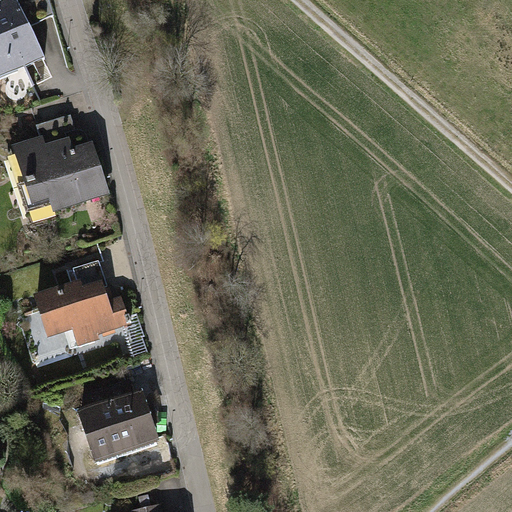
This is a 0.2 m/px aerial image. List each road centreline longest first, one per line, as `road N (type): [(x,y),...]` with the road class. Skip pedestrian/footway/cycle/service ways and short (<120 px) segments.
road 1 (residential): [(207,511),(146,251),(70,0)]
road 2 (track): [(511,185),(299,0)]
